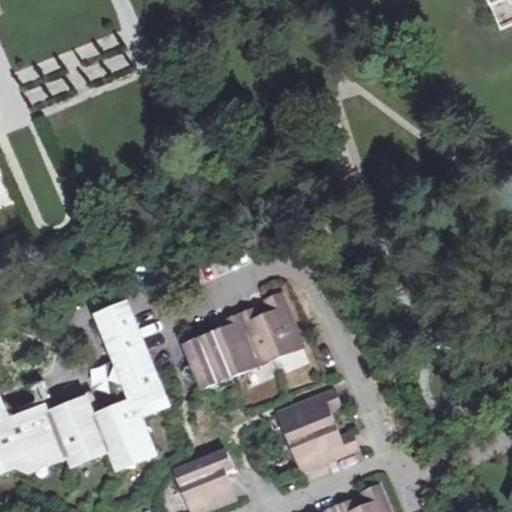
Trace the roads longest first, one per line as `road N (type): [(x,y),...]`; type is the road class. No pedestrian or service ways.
road 1 (residential): [(390,465),(316,278),(283,264),(167,309),(123,291),(76,311),(58,380)]
road 2 (residential): [(390,465),(257,511)]
road 3 (residential): [(395,477),(511,439)]
